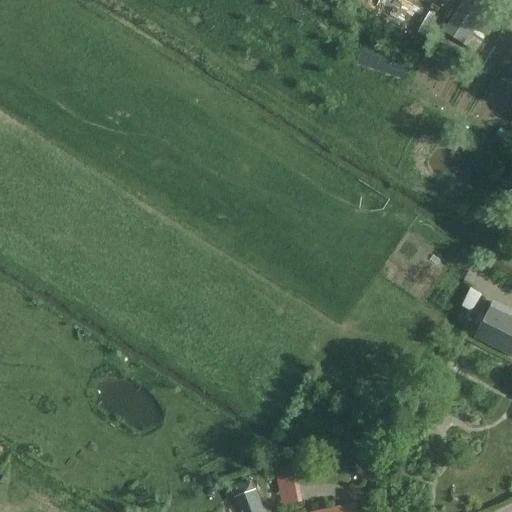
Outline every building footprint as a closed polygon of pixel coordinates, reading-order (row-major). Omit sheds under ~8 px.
[(463,0),(443,32),(463,45),(491,0),(463,0)] [(390,61),(360,49),(355,61),(385,74),(390,61)] [(511,317),(491,307),(474,338),(511,357),(511,317)] [(282,508),(302,504),(296,473),(276,479),(282,508)] [(262,511),(251,482),(232,489),(240,511),(262,511)]
